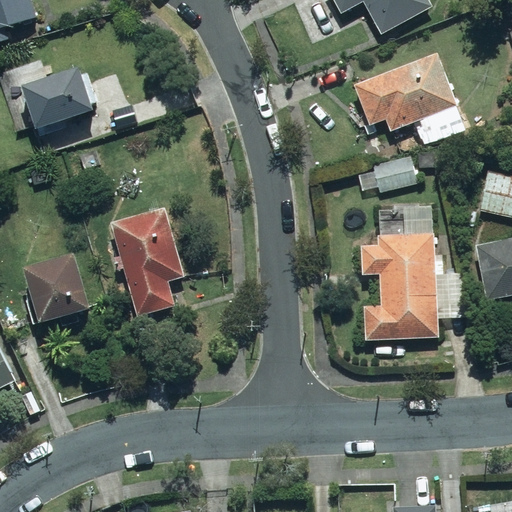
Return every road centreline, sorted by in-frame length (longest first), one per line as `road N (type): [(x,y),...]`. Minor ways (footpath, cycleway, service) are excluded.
road 1 (residential): [(283,429),(275,191),(246,85),(209,0)]
road 2 (residential): [(0,508),(78,453),(117,442),(283,429)]
road 3 (residential): [(283,429),(511,417)]
